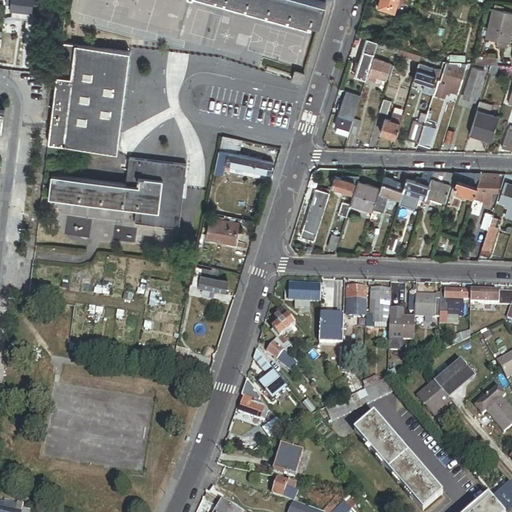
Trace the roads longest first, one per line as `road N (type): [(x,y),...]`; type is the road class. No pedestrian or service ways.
road 1 (residential): [(176,511),(197,474),(266,267)]
road 2 (residential): [(511,275),(266,267)]
road 3 (residential): [(511,165),(299,158)]
road 4 (residential): [(299,158),(346,0)]
road 5 (residential): [(0,235),(15,110),(0,81)]
